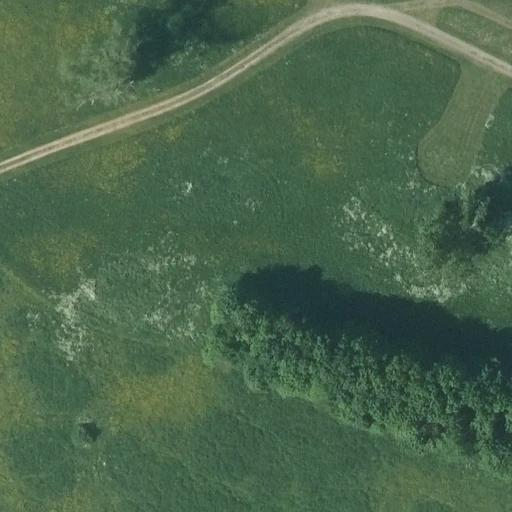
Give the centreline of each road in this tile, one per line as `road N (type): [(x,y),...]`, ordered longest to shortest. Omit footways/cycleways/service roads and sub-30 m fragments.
road 1 (track): [(0,170),(176,101),(323,17),(357,10),(390,17),(511,76)]
road 2 (track): [(511,27),(454,1),(390,17)]
